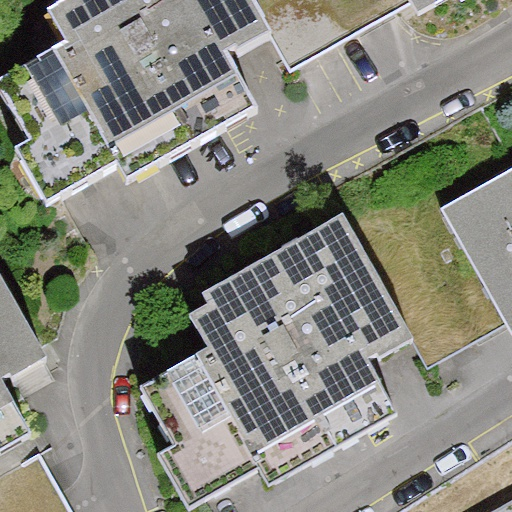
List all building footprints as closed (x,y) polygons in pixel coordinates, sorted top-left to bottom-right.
[(2,65),(60,189),(301,76),(262,0),(64,0),(78,26),(2,65)] [(416,0),(422,9),(438,0),(416,0)] [(511,168),(446,204),(511,322),(511,168)] [(141,381),(198,504),(440,392),(348,212),(195,300),(216,342),(141,381)] [(0,475),(54,445),(29,402),(67,380),(0,262),(0,475)]
